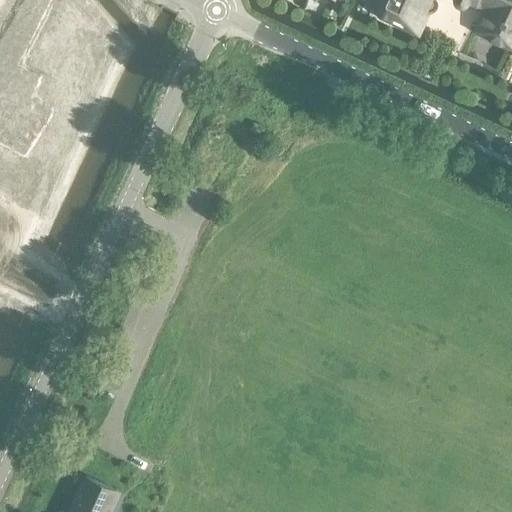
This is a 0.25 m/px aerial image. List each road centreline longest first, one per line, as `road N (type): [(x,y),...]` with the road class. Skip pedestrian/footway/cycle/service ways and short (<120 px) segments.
road 1 (tertiary): [(0,477),(216,11)]
road 2 (tertiary): [(511,150),(216,11)]
